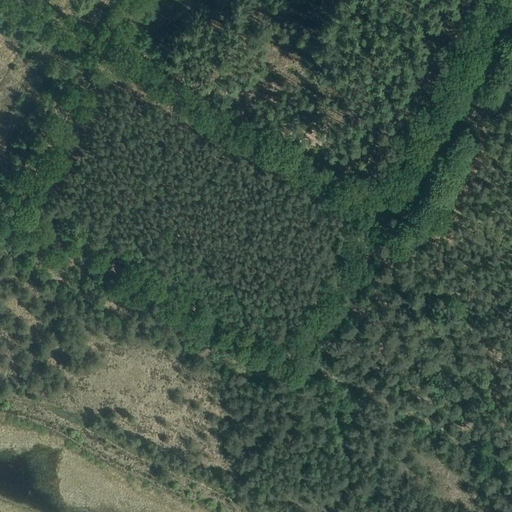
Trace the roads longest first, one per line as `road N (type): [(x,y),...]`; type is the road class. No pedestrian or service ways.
road 1 (track): [(477,33),(292,356),(0,214)]
road 2 (track): [(382,202),(18,0)]
road 3 (track): [(8,218),(128,0)]
